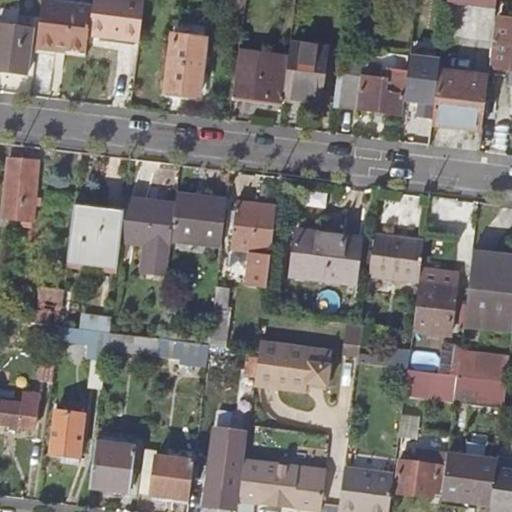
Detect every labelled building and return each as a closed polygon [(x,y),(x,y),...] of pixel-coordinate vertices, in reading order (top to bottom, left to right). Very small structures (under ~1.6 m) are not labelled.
[(89,32),(92,6),(43,0),(37,46),(57,48),(58,44),(66,45),(67,49),(87,50),(89,32)] [(144,1),(134,0),(92,0),(92,6),(89,32),(139,39),(144,1)] [(509,0),(497,0),(497,5),(495,17),(498,18),(507,19),(509,0)] [(493,39),(489,68),(511,70),(511,19),(507,19),(498,18),(496,38),(493,39)] [(32,29),(0,25),(0,71),(26,74),(32,29)] [(166,93),(199,96),(206,39),(172,35),(166,93)] [(328,48),(290,44),(288,57),(284,96),(321,101),(328,48)] [(441,49),(439,71),(446,72),(448,50),(441,49)] [(284,96),(288,57),(238,51),(233,95),(283,102),(284,96)] [(386,80),(337,74),(333,106),(400,115),(407,59),(389,56),(386,80)] [(446,72),(439,71),(432,125),(482,131),(488,77),(446,72)] [(9,160),(2,218),(32,221),(34,207),(39,207),(39,199),(34,199),(38,163),(9,160)] [(176,197),(175,204),(171,236),(197,239),(194,267),(218,270),(226,204),(176,197)] [(171,236),(175,204),(125,199),(123,217),(120,242),(146,244),(143,271),(167,274),(170,247),(171,236)] [(230,249),(249,251),(245,283),(266,286),(276,206),(235,201),(230,249)] [(117,267),(120,242),(123,217),(74,211),(67,261),(117,267)] [(360,240),(296,233),(291,275),(355,283),(360,240)] [(423,240),(373,234),(367,277),(418,283),(419,270),(423,240)] [(511,328),(511,257),(472,252),(462,325),(511,331),(511,328)] [(418,283),(412,330),(448,335),(456,275),(419,270),(418,283)] [(215,288),(209,337),(226,338),(229,306),(227,305),(228,289),(215,288)] [(358,355),(362,326),(348,324),(345,354),(358,355)] [(108,332),(59,326),(57,343),(106,349),(108,332)] [(158,338),(108,332),(106,349),(156,355),(158,338)] [(176,341),(158,338),(156,355),(174,357),(176,341)] [(309,358),(310,348),(259,341),(258,352),(309,358)] [(441,342),(439,362),(437,373),(456,376),(460,345),(441,342)] [(254,378),(253,386),(306,393),(307,384),(327,386),(331,350),(310,348),(309,358),(258,352),(257,357),(254,378)] [(390,368),(406,370),(408,358),(408,355),(392,353),(390,368)] [(54,369),(55,357),(43,355),(40,381),(52,382),(54,369)] [(254,378),(257,357),(249,356),(249,361),(244,361),(243,377),(254,378)] [(439,362),(408,358),(406,370),(437,373),(439,362)] [(103,371),(90,370),(88,396),(101,398),(103,371)] [(453,400),(456,376),(437,373),(406,370),(403,394),(453,400)] [(502,406),(505,382),(456,376),(453,400),(502,406)] [(0,423),(35,429),(39,395),(0,390),(0,423)] [(50,454),(80,458),(86,415),(56,411),(50,454)] [(244,438),(217,435),(211,482),(206,481),(204,504),(236,508),(244,438)] [(96,442),(90,487),(130,492),(135,447),(96,442)] [(491,504),(495,470),(496,461),(447,454),(446,459),(442,493),(441,498),(491,504)] [(189,499),(194,460),(157,456),(153,494),(189,499)] [(442,493),(446,459),(415,456),(415,461),(400,460),(395,493),(433,497),(433,493),(442,493)] [(325,471),(244,461),(238,511),(253,511),(255,503),(320,511),(325,471)] [(388,511),(390,505),(394,475),(344,468),(338,511),(388,511)] [(511,511),(511,472),(495,470),(491,504),(489,511),(511,511)]
